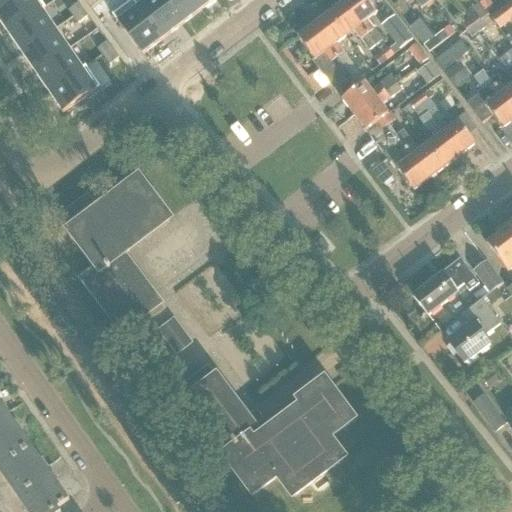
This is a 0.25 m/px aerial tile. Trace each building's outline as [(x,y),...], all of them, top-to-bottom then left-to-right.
[(0,22),(8,34),(41,11),(45,9),(38,0),(12,0),(0,8),(0,22)] [(132,0),(112,15),(118,23),(143,56),(163,41),(138,8),(132,0)] [(149,0),(138,8),(163,41),(182,26),(161,0),(149,0)] [(161,0),(182,26),(201,12),(192,0),(161,0)] [(192,0),(201,12),(216,0),(192,0)] [(348,0),(344,4),(376,46),(383,40),(377,32),(376,33),(367,21),(376,14),(365,0),(348,0)] [(431,2),(429,0),(414,0),(421,9),(431,2)] [(511,2),(492,18),(500,28),(511,20),(511,19),(511,2)] [(68,11),(73,18),(82,10),(78,4),(68,11)] [(344,4),(329,15),(346,38),(355,31),(369,51),(376,46),(344,4)] [(87,17),(82,10),(73,18),(78,24),(87,17)] [(41,11),(8,34),(22,54),(55,31),(41,11)] [(313,27),(359,88),(367,82),(362,75),(355,80),(338,57),(343,52),(337,44),(346,38),(329,15),(313,27)] [(430,52),(454,33),(449,28),(435,39),(421,21),(412,28),(430,52)] [(387,32),(400,49),(412,40),(399,23),(387,32)] [(347,86),(352,93),(359,88),(313,27),(298,39),(315,61),(313,63),(320,72),(327,80),(337,93),(347,86)] [(35,73),(69,50),(55,31),(22,54),(35,73)] [(98,50),(102,57),(112,50),(107,43),(98,50)] [(428,60),(416,45),(408,51),(420,67),(428,60)] [(387,47),(380,52),(387,61),(393,56),(387,47)] [(35,73),(49,93),(82,70),(69,50),(35,73)] [(112,50),(102,57),(109,66),(119,59),(112,50)] [(380,52),(373,58),(380,66),(387,61),(380,52)] [(85,68),(82,70),(49,93),(63,114),(100,89),(85,68)] [(482,124),(493,117),(503,129),(511,122),(511,109),(491,81),(491,82),(484,72),(475,79),(484,92),(467,105),(482,124)] [(498,77),(491,81),(511,109),(511,77),(508,72),(507,72),(510,75),(501,81),(498,77)] [(377,86),(379,87),(374,91),(367,82),(359,88),(352,93),(342,101),(354,116),(397,84),(391,76),(377,86)] [(354,116),(373,142),(391,128),(388,125),(395,120),(383,103),(401,90),(397,84),(354,116)] [(459,157),(475,145),(468,136),(477,129),(465,113),(456,120),(458,123),(449,129),(442,120),(445,118),(442,115),(441,115),(435,109),(436,108),(429,99),(433,96),(429,91),(424,95),(423,94),(416,99),(416,100),(459,157)] [(436,139),(427,146),(444,168),(459,157),(416,100),(410,105),(421,119),(420,120),(429,133),(431,132),(436,139)] [(406,149),(396,136),(391,128),(373,142),(395,170),(396,169),(413,192),(429,180),(406,149)] [(444,168),(427,146),(418,153),(402,132),(396,136),(429,180),(444,168)] [(383,164),(372,173),(383,186),(393,178),(383,164)] [(81,280),(122,334),(161,304),(124,254),(169,220),(138,180),(97,211),(88,199),(62,219),(71,231),(69,233),(96,269),(81,280)] [(511,231),(508,226),(486,243),(507,272),(511,268),(511,231)] [(462,262),(414,298),(428,316),(456,294),(455,292),(465,285),(470,292),(479,285),(462,262)] [(487,263),(476,271),(491,291),(502,283),(487,263)] [(496,291),(488,297),(493,305),(502,298),(496,291)] [(482,302),(461,317),(469,327),(448,343),(464,364),(490,344),(485,337),(500,326),(482,302)] [(173,319),(159,330),(177,353),(191,343),(173,319)] [(215,378),(213,379),(206,371),(175,395),(187,410),(198,402),(235,449),(223,457),(253,496),(276,478),(292,499),(344,459),(329,439),(353,421),(324,383),(299,402),(302,407),(261,438),(215,378)] [(474,404),(496,432),(506,425),(484,396),(474,404)] [(0,402),(0,462),(34,511),(60,511),(61,511),(58,507),(69,500),(0,402)]
